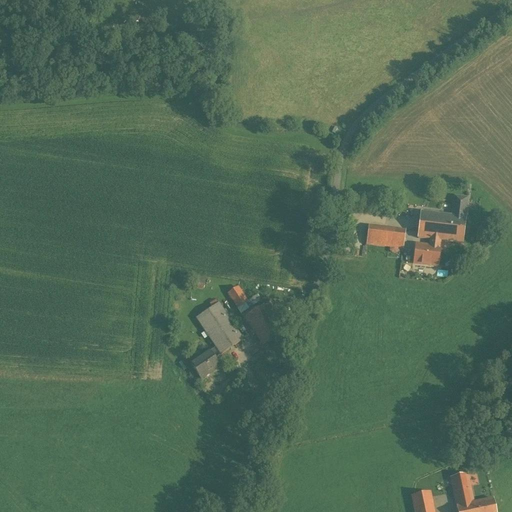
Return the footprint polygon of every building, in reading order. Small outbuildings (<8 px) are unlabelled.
[(439,215),(436,241),(462,244),(465,219),(464,218),(467,199),(455,197),(452,217),(439,215)] [(436,241),(439,215),(421,213),(418,238),(431,240),(436,241)] [(405,231),(369,227),(367,245),(403,249),(405,231)] [(493,235),(477,233),(476,241),(492,243),(493,235)] [(436,241),(431,240),(430,248),(417,246),(415,263),(437,266),(438,255),(440,241),(436,241)] [(204,289),(206,276),(195,275),(193,288),(204,289)] [(238,288),(228,294),(238,309),(247,303),(238,288)] [(269,302),(244,319),(267,353),(277,346),(273,340),(287,330),(269,302)] [(218,304),(196,318),(216,347),(221,355),(242,340),(218,304)] [(216,347),(210,352),(214,359),(221,355),(216,347)] [(214,359),(210,352),(191,365),(201,380),(220,367),(214,359)] [(467,475),(451,479),(457,511),(495,511),(493,500),(483,502),(473,504),(467,475)] [(433,511),(429,493),(412,496),(415,511),(433,511)]
